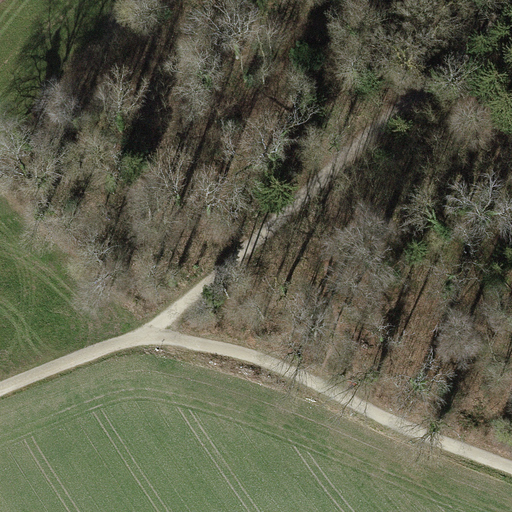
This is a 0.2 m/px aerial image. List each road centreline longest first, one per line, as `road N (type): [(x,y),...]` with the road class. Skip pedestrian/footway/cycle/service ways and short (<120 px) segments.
road 1 (track): [(511,15),(430,77),(307,197),(134,335)]
road 2 (track): [(511,468),(246,354),(134,335)]
road 3 (track): [(134,335),(0,386)]
